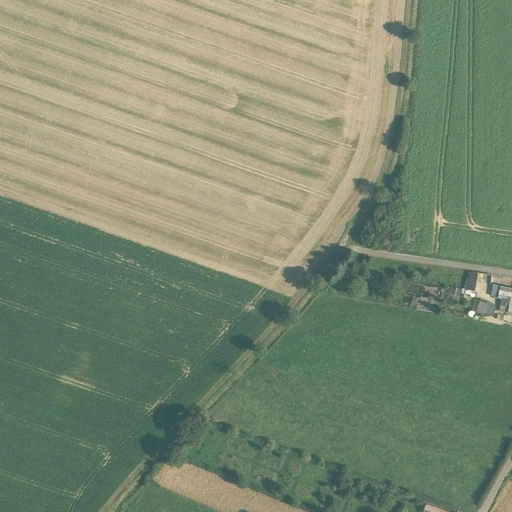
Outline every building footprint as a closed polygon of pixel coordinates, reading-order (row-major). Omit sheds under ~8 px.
[(462,289),(473,291),(476,272),(468,271),(465,289),(455,287),(454,295),(461,297),(462,289)] [(511,288),(500,286),(498,298),(501,299),(499,308),(508,309),(507,312),(511,312),(511,288)] [(413,295),(410,307),(416,308),(418,297),(413,295)] [(431,312),(434,301),(419,297),(417,308),(431,312)] [(491,315),(494,304),(475,299),(472,309),(491,315)]
